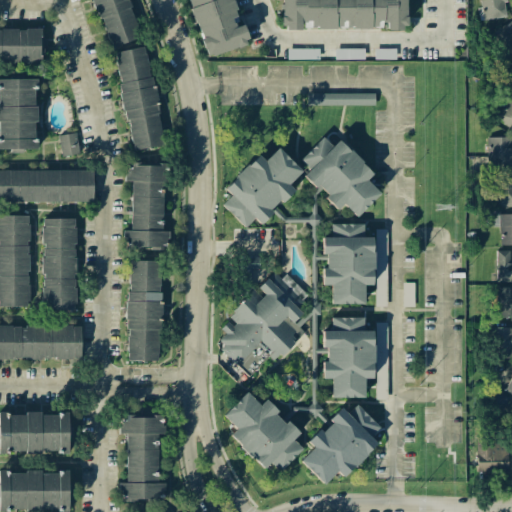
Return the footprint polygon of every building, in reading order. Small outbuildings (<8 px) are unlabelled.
[(92,0),(106,48),(138,39),(126,0),(92,0)] [(186,0),(205,57),(248,44),(241,24),(234,26),(232,18),(237,17),(231,0),(186,0)] [(404,0),(280,0),(281,29),(302,29),(302,28),(384,28),(384,30),(404,30),(404,0)] [(479,20),(506,16),(504,2),(507,1),(506,0),(479,0),(481,8),(478,8),(479,20)] [(511,20),(487,32),(502,63),(511,58),(511,20)] [(0,28),(0,60),(40,60),(40,28),(0,28)] [(131,151),(163,145),(145,46),(113,52),(131,151)] [(287,59),(319,59),(319,49),(287,49),(287,59)] [(334,59),(363,59),(363,49),(334,49),(334,59)] [(395,59),(395,49),(374,49),(374,59),(395,59)] [(0,148),(35,149),(35,79),(0,78),(0,148)] [(307,105),(374,105),(374,93),(306,93),(307,105)] [(511,97),(495,115),(511,131),(511,97)] [(61,156),(79,153),(75,132),(58,135),(61,156)] [(379,193),(366,180),(373,173),(337,139),(332,144),(322,136),(299,161),(309,169),(302,176),(314,187),(316,185),(326,194),(323,198),(336,210),(342,204),(356,217),(379,193)] [(511,137),(487,137),(486,169),(511,169),(511,137)] [(221,205),(244,228),(253,218),(259,224),(292,189),(287,184),(300,171),(277,148),(264,161),(257,154),(223,189),(230,195),(221,205)] [(131,181),(130,230),(123,230),(123,246),(167,248),(168,231),(160,231),(162,165),(126,164),(125,181),(131,181)] [(92,170),(0,170),(0,201),(92,201),(92,170)] [(511,206),(511,176),(493,177),(493,207),(511,206)] [(500,245),(511,244),(511,213),(499,214),(499,209),(481,209),(481,227),(500,227),(500,245)] [(0,306),(29,306),(27,215),(0,215),(0,306)] [(42,310),(74,310),(74,219),(42,219),(42,310)] [(330,304),(363,304),(363,284),(372,284),(371,237),(363,237),(362,223),(330,224),(330,237),(322,237),(322,254),(325,254),(325,267),(321,267),(322,285),(330,285),(330,304)] [(375,229),(374,306),(386,306),(387,229),(375,229)] [(509,250),(496,250),(496,282),(511,281),(511,260),(510,261),(509,250)] [(258,258),(239,258),(240,284),(244,284),(245,290),(252,290),(251,269),(259,269),(258,258)] [(159,261),(127,260),(127,360),(159,360),(159,261)] [(247,376),(268,356),(274,362),(303,333),(293,322),(301,313),(294,305),(301,298),(294,290),(298,287),(286,274),(281,279),(273,272),(257,287),(263,293),(260,297),(253,289),(225,316),(229,320),(220,329),(225,334),(215,343),(247,376)] [(402,307),(414,306),(413,282),(402,283),(402,307)] [(511,286),(496,287),(496,318),(511,317),(511,286)] [(330,398),(363,398),(363,379),(372,379),(372,330),(362,330),(363,317),(330,317),(330,331),(322,331),(321,348),(325,348),(325,362),(321,362),(321,378),(330,378),(330,398)] [(376,399),(387,399),(386,322),(374,322),(376,399)] [(79,325),(0,325),(0,359),(80,359),(79,325)] [(511,326),(489,327),(489,357),(511,356),(511,326)] [(222,416),(235,428),(228,436),(263,469),(269,462),(279,471),(301,448),(292,439),(298,433),(264,401),(259,405),(245,392),(222,416)] [(379,427),(355,405),(347,414),(340,407),(329,419),(331,422),(322,432),(319,429),(306,441),(312,447),(299,461),(323,484),(336,471),(343,478),(376,443),(369,437),(379,427)] [(0,451),(70,452),(70,426),(67,426),(67,413),(0,413),(0,451)] [(160,482),(158,415),(119,416),(120,434),(125,433),(126,482),(119,483),(120,501),(163,500),(163,482),(160,482)] [(508,471),(507,438),(476,438),(476,472),(508,471)] [(67,471),(0,471),(0,510),(67,511),(67,471)]
